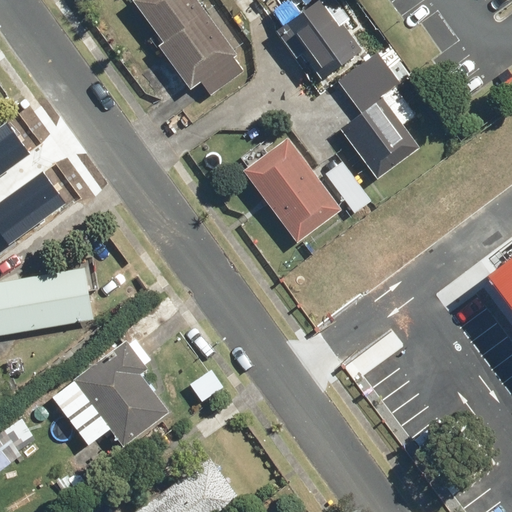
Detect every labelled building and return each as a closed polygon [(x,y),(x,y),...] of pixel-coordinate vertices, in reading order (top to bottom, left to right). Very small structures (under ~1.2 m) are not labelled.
[(250,70),(201,0),(139,0),(207,99),(250,70)] [(341,0),(321,0),(280,30),(300,56),(306,52),(326,78),(366,49),(346,22),(354,17),(341,0)] [(340,80),(363,111),(343,125),(380,177),(423,147),(388,98),(405,85),(380,52),(340,80)] [(343,206),(292,138),(247,172),(298,240),(343,206)] [(0,179),(12,170),(0,154),(0,240),(26,220),(0,187),(0,179)] [(346,160),(329,174),(359,212),(376,199),(346,160)] [(511,266),(493,280),(511,305),(511,266)] [(91,268),(0,283),(0,331),(99,314),(91,268)] [(131,346),(83,379),(126,442),(174,409),(131,346)] [(137,511),(223,511),(243,498),(215,458),(137,511)] [(81,464),(60,480),(74,500),(96,485),(81,464)]
